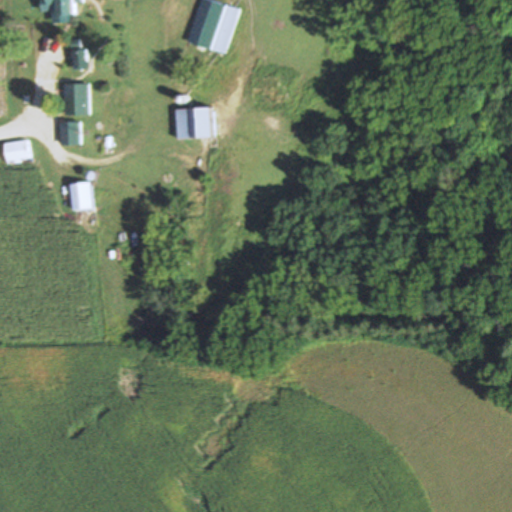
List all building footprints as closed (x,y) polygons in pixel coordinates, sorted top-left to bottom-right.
[(44,0),(45,12),(53,11),(53,23),(75,22),(75,4),(84,3),(83,0),(44,0)] [(211,49),(224,54),(239,10),(226,6),(211,49)] [(52,79),(80,76),(78,54),(49,57),(52,79)] [(210,108),(175,109),(176,139),(210,138),(210,108)] [(81,122),(61,122),(61,146),(81,146),(81,122)] [(4,144),(6,163),(30,160),(28,141),(4,144)] [(93,209),(91,182),(70,184),(73,211),(93,209)]
